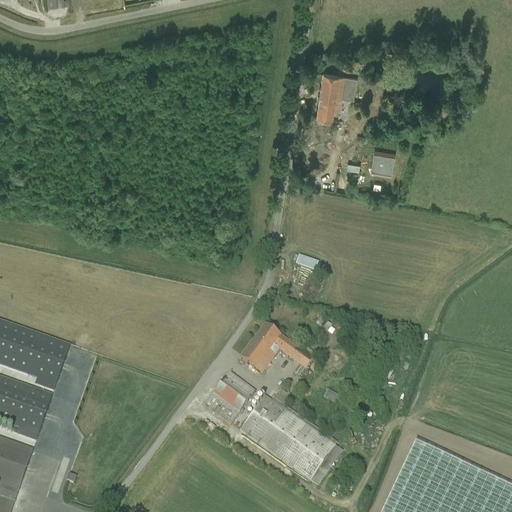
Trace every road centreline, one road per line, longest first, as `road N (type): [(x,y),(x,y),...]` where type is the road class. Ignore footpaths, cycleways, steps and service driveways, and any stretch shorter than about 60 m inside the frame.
road 1 (unclassified): [(103,511),(267,283),(313,0)]
road 2 (unclassified): [(0,16),(46,30),(202,0)]
